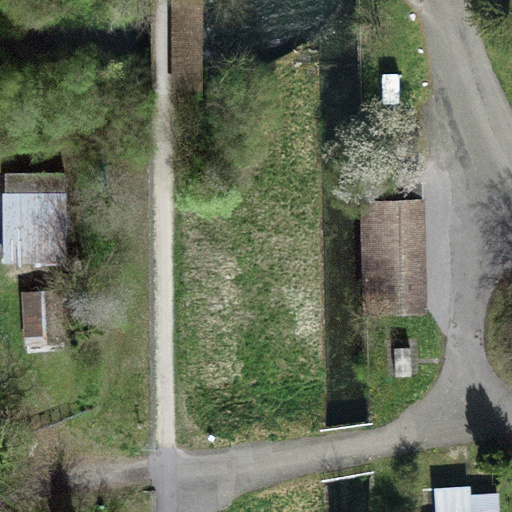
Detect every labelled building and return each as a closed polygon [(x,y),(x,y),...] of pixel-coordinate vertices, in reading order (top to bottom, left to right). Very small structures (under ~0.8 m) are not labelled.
[(201,86),(200,0),(177,0),(178,86),(201,86)] [(71,202),(11,201),(11,271),(70,272),(71,202)] [(410,202),(372,203),(372,216),(375,307),(413,306),(410,202)] [(59,297),(30,297),(31,358),(59,357),(59,297)] [(441,511),(474,511),(474,503),(473,492),(440,494),(441,511)] [(505,511),(505,501),(474,503),(474,511),(505,511)]
